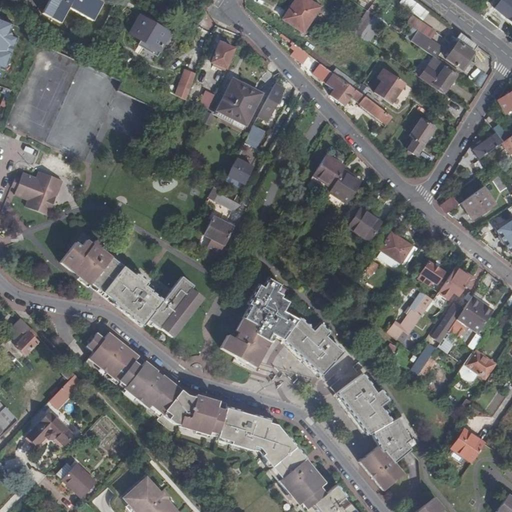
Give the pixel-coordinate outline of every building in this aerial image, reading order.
[(49,0),(42,14),(60,23),(68,8),(92,21),(102,4),(94,0),(49,0)] [(319,7),(307,0),(294,0),(282,19),(303,33),(319,7)] [(422,20),(428,12),(412,0),(400,0),(399,2),(422,20)] [(511,0),(501,0),(494,9),(511,22),(511,0)] [(374,15),(367,11),(353,32),(359,36),(374,15)] [(169,33),(139,16),(129,33),(142,40),(139,45),(157,55),(159,50),(160,51),(169,33)] [(374,16),(360,37),(368,43),(383,22),(374,16)] [(435,32),(417,20),(412,27),(430,40),(435,32)] [(430,40),(412,27),(405,37),(423,50),(430,40)] [(472,52),(477,46),(460,33),(456,38),(454,40),(453,39),(450,43),(469,57),(472,52)] [(443,48),(430,40),(423,50),(434,57),(436,58),(443,48)] [(218,43),(211,62),(213,63),(226,68),(234,49),(218,43)] [(446,58),(461,69),(469,57),(450,43),(445,50),(447,51),(450,53),(447,56),(446,58)] [(308,54),(298,47),(292,57),(301,63),(308,54)] [(461,69),(463,71),(475,54),(472,52),(469,57),(461,69)] [(443,94),(458,73),(436,58),(434,57),(420,78),(443,94)] [(332,73),(321,64),(313,75),(332,89),(333,87),(335,88),(334,90),(329,96),(343,106),(350,98),(361,106),(359,108),(384,127),(391,118),(370,102),(364,97),(356,91),(332,73)] [(332,73),(356,91),(360,87),(336,68),(332,73)] [(404,84),(383,69),(377,78),(381,81),(374,93),(390,104),(404,84)] [(189,90),(195,75),(184,71),(179,86),(189,90)] [(260,94),(233,80),(229,88),(231,89),(218,115),(228,120),(226,124),(241,132),(260,94)] [(284,89),(274,84),(257,116),(267,121),(284,89)] [(231,89),(229,88),(216,114),(218,115),(231,89)] [(7,89),(1,106),(5,107),(11,90),(7,89)] [(214,95),(205,91),(199,105),(208,109),(214,95)] [(505,113),(511,108),(511,91),(498,100),(497,101),(505,113)] [(364,97),(370,102),(373,98),(367,94),(364,97)] [(203,118),(210,121),(213,114),(207,111),(203,118)] [(228,120),(218,115),(216,119),(226,124),(228,120)] [(434,128),(420,119),(409,136),(413,139),(406,150),(408,151),(414,155),(416,156),(434,128)] [(499,125),(493,129),(496,133),(502,142),(508,138),(499,125)] [(255,148),(264,132),(252,126),(244,142),(255,148)] [(478,146),(473,150),(479,159),(501,143),(502,142),(496,133),(481,144),(478,146)] [(511,134),(508,138),(502,142),(501,143),(509,153),(511,151),(511,134)] [(345,167),(326,155),(312,176),(331,188),(343,169),(345,167)] [(243,184),(251,167),(235,159),(227,175),(243,184)] [(346,204),(361,182),(351,176),(352,175),(343,169),(331,188),(328,192),(346,204)] [(36,179),(22,173),(20,179),(16,189),(14,195),(28,200),(25,207),(48,216),(62,181),(39,172),(36,179)] [(492,180),(500,192),(506,188),(498,176),(492,180)] [(11,187),(16,189),(20,179),(15,177),(11,187)] [(461,203),(472,220),(494,205),(482,187),(461,203)] [(214,199),(232,209),(235,202),(218,193),(214,199)] [(458,205),(452,197),(440,206),(446,214),(447,213),(458,205)] [(381,223),(359,208),(347,227),(369,242),(381,223)] [(232,227),(212,217),(203,235),(211,239),(205,251),(217,257),(232,227)] [(511,249),(511,217),(495,228),(510,251),(511,249)] [(391,233),(380,250),(381,251),(399,263),(400,264),(412,246),(391,233)] [(80,247),(75,243),(59,263),(141,327),(146,320),(158,330),(159,328),(171,337),(202,298),(191,289),(193,286),(181,277),(162,300),(151,291),(154,287),(136,273),(134,275),(106,253),(113,244),(106,239),(101,245),(95,240),(92,245),(86,240),(80,247)] [(399,263),(381,251),(377,258),(395,269),(399,263)] [(444,273),(428,262),(417,279),(438,292),(445,282),(440,279),(444,273)] [(377,267),(371,263),(365,272),(371,276),(377,267)] [(470,278),(454,268),(445,282),(438,292),(437,293),(448,300),(453,292),(458,296),(470,278)] [(280,284),(260,273),(251,289),(253,291),(246,304),(248,305),(241,318),(234,331),(238,333),(234,339),(227,335),(220,348),(255,368),(263,352),(269,342),(266,340),(270,334),(282,340),(320,377),(343,352),(327,336),(330,333),(319,322),(312,330),(299,317),(297,320),(282,312),(288,302),(280,298),(281,295),(275,292),(280,284)] [(423,294),(421,292),(410,308),(412,309),(423,294)] [(408,306),(404,312),(408,315),(400,326),(394,322),(386,332),(402,343),(407,335),(432,300),(423,294),(412,309),(410,308),(408,306)] [(457,317),(478,331),(491,313),(478,304),(480,302),(471,297),(462,310),(457,317)] [(492,311),(480,302),(478,304),(491,313),(492,311)] [(439,343),(462,310),(453,303),(448,312),(449,312),(431,337),(439,343)] [(16,323),(20,318),(16,314),(11,318),(16,323)] [(457,317),(456,320),(476,334),(478,331),(457,317)] [(23,331),(28,326),(20,318),(16,323),(13,326),(0,338),(0,341),(3,344),(10,337),(14,340),(23,331)] [(26,334),(31,329),(28,326),(23,331),(26,334)] [(24,355),(37,342),(33,338),(36,335),(31,329),(26,334),(14,346),(24,355)] [(86,347),(93,352),(88,359),(117,382),(118,381),(125,386),(123,389),(147,409),(150,405),(161,414),(164,411),(170,416),(167,419),(173,424),(178,425),(178,426),(208,435),(209,432),(217,434),(217,438),(230,442),(230,444),(252,451),(253,446),(258,448),(263,454),(261,456),(280,479),(277,481),(297,505),(300,503),(305,509),(312,504),(329,490),(304,459),(305,458),(286,435),(285,436),(276,425),(268,423),(269,419),(255,415),(254,416),(240,412),(240,411),(225,407),(226,404),(196,395),(195,398),(187,395),(180,390),(162,376),(161,377),(155,372),(156,371),(108,333),(103,339),(96,334),(86,347)] [(446,353),(453,345),(444,338),(437,347),(446,353)] [(424,366),(435,349),(429,345),(417,362),(424,366)] [(420,372),(425,376),(440,353),(435,349),(424,366),(420,372)] [(477,373),(484,378),(494,364),(485,357),(484,356),(484,355),(483,355),(483,354),(482,354),(482,353),(481,353),(480,353),(479,353),(478,353),(475,351),(474,352),(472,351),(463,364),(477,373)] [(424,366),(417,362),(413,367),(420,372),(424,366)] [(69,381),(74,375),(63,364),(59,369),(69,381)] [(472,381),(477,373),(463,364),(459,371),(461,377),(466,381),(472,381)] [(417,381),(420,383),(425,376),(420,372),(413,382),(416,384),(417,381)] [(335,393),(366,435),(370,433),(378,446),(358,462),(382,491),(403,474),(393,463),(409,449),(404,443),(408,440),(396,418),(391,421),(381,407),(389,401),(380,389),(376,391),(362,373),(335,393)] [(67,383),(75,392),(83,384),(74,375),(69,381),(67,383)] [(67,383),(49,402),(57,409),(75,392),(67,383)] [(0,435),(16,421),(0,404),(0,435)] [(73,435),(49,413),(26,437),(36,446),(45,437),(48,439),(51,439),(54,437),(63,445),(73,435)] [(463,430),(451,449),(463,457),(471,462),(484,444),(463,430)] [(451,449),(447,454),(460,462),(463,457),(451,449)] [(61,480),(72,468),(66,463),(55,474),(61,480)] [(75,464),(72,468),(61,480),(81,498),(95,483),(75,464)] [(176,511),(173,509),(165,499),(167,497),(162,491),(160,493),(146,477),(122,498),(128,504),(134,511),(176,511)] [(345,496),(336,484),(329,490),(312,504),(318,511),(355,511),(352,508),(348,503),(343,498),(345,496)] [(443,509),(433,498),(415,511),(511,511),(511,497),(507,495),(495,511),(442,511),(441,511),(443,509)] [(176,506),(167,497),(165,499),(173,509),(176,506)]
